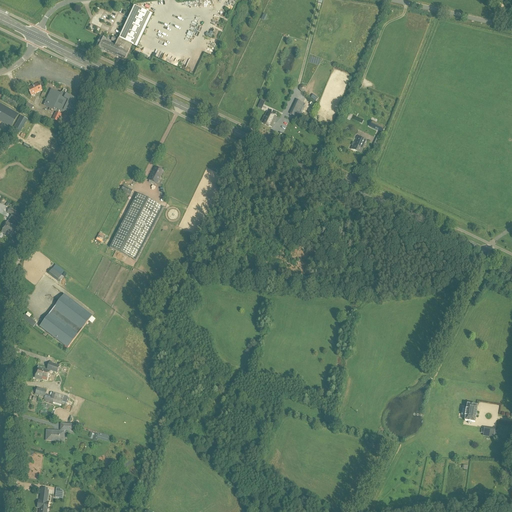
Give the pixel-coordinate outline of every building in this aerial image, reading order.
[(112,44),(108,52),(117,56),(125,60),(132,45),(136,48),(138,48),(153,15),(148,13),(134,7),(119,39),(113,37),(111,40),(115,42),(114,45),(112,44)] [(101,37),(96,47),(101,50),(102,49),(108,52),(112,44),(105,41),(106,40),(101,37)] [(28,88),(31,95),(43,90),(39,83),(28,88)] [(52,112),(53,110),(58,112),(58,110),(63,112),(64,110),(79,117),(84,107),(78,104),(80,100),(61,92),(61,94),(52,90),(44,105),(50,108),(48,111),(52,112)] [(297,99),(295,102),(290,114),(303,120),(305,115),(301,113),(305,104),(297,99)] [(30,112),(34,106),(27,102),(24,108),(30,112)] [(0,121),(11,127),(18,114),(0,103),(0,121)] [(266,112),(261,123),(271,128),(277,117),(278,113),(275,111),(273,115),(266,112)] [(56,112),(52,119),(58,122),(62,115),(56,112)] [(27,120),(20,116),(13,129),(20,133),(27,120)] [(372,122),(370,127),(382,133),(385,127),(379,124),(379,125),(372,122)] [(357,137),(354,143),(353,142),(352,145),(353,146),(351,149),(361,154),(367,141),(357,137)] [(156,168),(153,174),(152,174),(149,180),(150,181),(149,182),(153,184),(154,183),(157,185),(160,178),(159,178),(163,171),(156,168)] [(130,195),(133,190),(123,186),(121,191),(130,195)] [(110,247),(127,256),(137,261),(164,207),(137,193),(110,247)] [(10,208),(7,213),(12,215),(10,218),(14,220),(13,222),(14,223),(15,220),(19,213),(10,208)] [(6,233),(5,234),(12,238),(18,227),(20,222),(23,215),(19,213),(15,220),(14,223),(13,224),(14,225),(11,230),(10,229),(11,227),(10,227),(9,230),(7,230),(6,233)] [(3,230),(2,232),(5,234),(6,233),(7,230),(9,230),(10,227),(11,227),(10,229),(11,230),(14,225),(13,224),(8,221),(5,227),(4,227),(3,229),(3,230)] [(64,277),(62,275),(53,268),(48,274),(57,281),(58,281),(60,283),(64,277)] [(64,295),(54,308),(40,327),(68,348),(93,316),(64,295)] [(37,323),(30,318),(26,315),(25,315),(22,319),(33,328),(37,323)] [(90,322),(95,326),(98,321),(94,317),(90,322)] [(47,369),(50,370),(57,372),(59,366),(49,362),(47,369)] [(47,381),(50,370),(47,369),(38,366),(35,378),(41,380),(42,379),(47,381)] [(39,396),(44,397),(44,399),(44,400),(65,407),(68,397),(53,392),(52,396),(46,394),(47,391),(37,387),(35,395),(39,396)] [(477,406),(467,405),(467,409),(466,409),(465,417),(465,421),(468,422),(468,424),(471,424),(471,422),(475,423),(475,418),(476,418),(477,411),(477,406)] [(47,431),(46,441),(56,441),(56,442),(64,443),(64,432),(64,430),(73,431),(73,425),(61,424),(61,432),(47,431)] [(46,511),(47,509),(48,509),(49,502),(47,502),(49,489),(41,488),(40,501),(39,501),(38,508),(40,508),(39,511),(46,511)]
